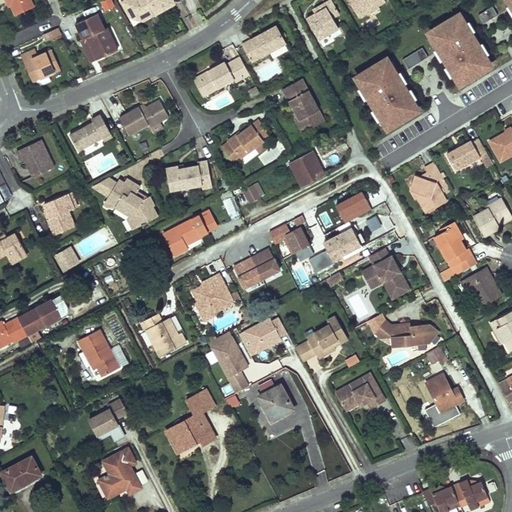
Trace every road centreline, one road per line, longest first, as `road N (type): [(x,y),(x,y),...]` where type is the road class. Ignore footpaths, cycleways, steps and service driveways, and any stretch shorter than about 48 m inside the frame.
road 1 (residential): [(511,423),(374,168),(172,275)]
road 2 (residential): [(295,511),(501,432)]
road 3 (residential): [(164,58),(24,120)]
road 4 (residential): [(511,86),(391,158)]
road 5 (unknown): [(300,362),(368,481)]
road 6 (residential): [(271,0),(164,58)]
